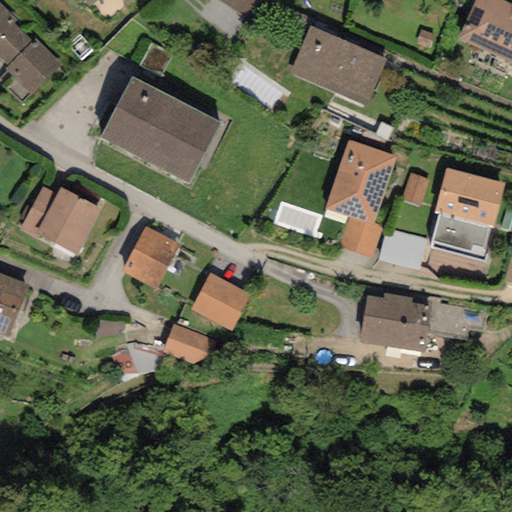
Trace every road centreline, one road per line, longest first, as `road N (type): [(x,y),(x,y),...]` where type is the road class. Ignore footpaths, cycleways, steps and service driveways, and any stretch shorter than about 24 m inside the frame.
road 1 (residential): [(138,208),(271,267),(491,298)]
road 2 (residential): [(0,133),(138,208)]
road 3 (residential): [(138,208),(85,303),(53,294)]
